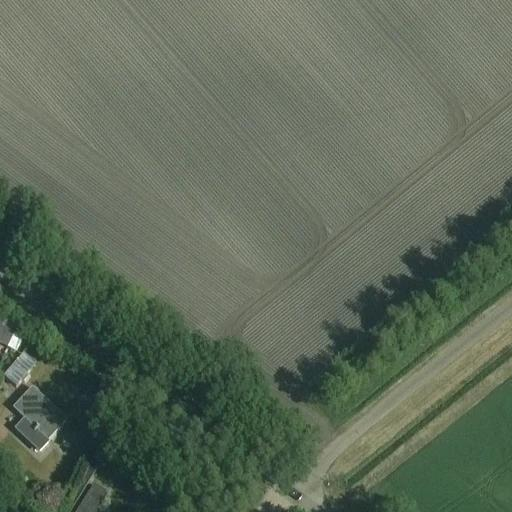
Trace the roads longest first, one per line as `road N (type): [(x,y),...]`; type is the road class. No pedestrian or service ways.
road 1 (unclassified): [(288,492),(0,271)]
road 2 (unclassified): [(288,492),(511,308)]
